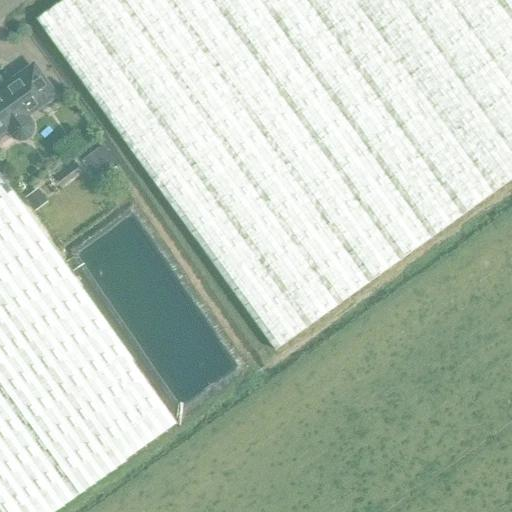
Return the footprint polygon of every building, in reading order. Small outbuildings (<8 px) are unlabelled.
[(511,0),(64,0),(37,19),(276,351),(511,180),(511,0)] [(52,95),(32,67),(0,90),(0,132),(7,127),(11,134),(15,137),(19,138),(24,137),(27,135),(30,131),(30,126),(28,122),(23,115),(52,95)] [(100,148),(82,161),(97,181),(115,168),(100,148)] [(0,511),(0,306),(61,263),(0,177),(0,511)] [(36,188),(23,198),(33,211),(46,202),(36,188)]
